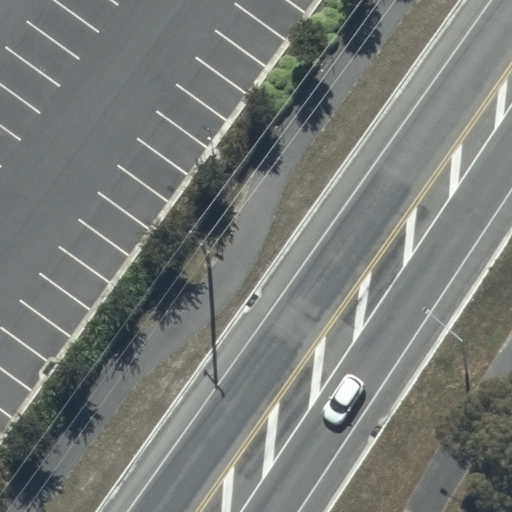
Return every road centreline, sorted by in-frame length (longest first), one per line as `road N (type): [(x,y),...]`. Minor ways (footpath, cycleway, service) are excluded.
road 1 (secondary): [(201,511),(511,73)]
road 2 (unknown): [(0,251),(182,0)]
